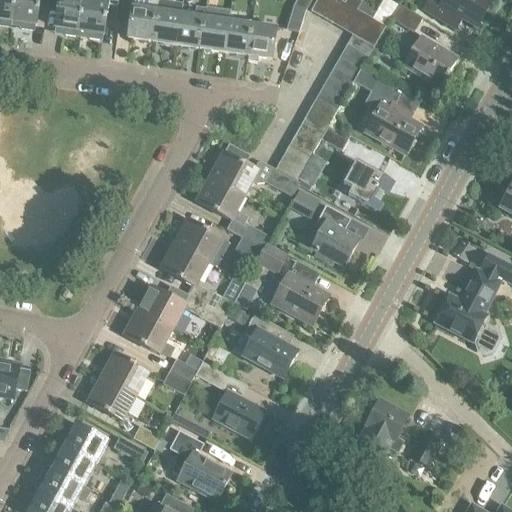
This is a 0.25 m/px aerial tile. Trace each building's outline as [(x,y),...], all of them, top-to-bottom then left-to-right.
[(0,0),(0,28),(11,30),(12,23),(15,0),(0,0)] [(15,0),(12,23),(15,24),(21,25),(20,28),(20,30),(33,32),(34,27),(36,27),(37,27),(40,0),(15,0)] [(60,0),(56,28),(59,29),(66,30),(65,37),(80,40),(81,32),(85,1),(85,0),(60,0)] [(85,1),(81,32),(83,32),(90,33),(89,41),(103,43),(108,0),(98,0),(98,3),(85,1)] [(305,14),(313,0),(297,0),(293,7),(286,32),(299,34),(305,14)] [(319,0),(312,14),(322,20),(333,0),(319,0)] [(336,0),(333,0),(322,20),(333,26),(333,25),(345,5),(336,0)] [(356,0),(348,0),(345,5),(355,11),(358,12),(363,4),(362,3),(356,0)] [(445,0),(445,1),(443,0),(442,0),(428,0),(422,12),(443,24),(450,12),(477,29),(494,0),(445,0)] [(134,11),(130,41),(153,44),(158,11),(159,3),(158,3),(149,2),(147,11),(134,9),(134,11)] [(158,11),(153,44),(177,48),(177,46),(181,16),(183,5),(159,2),(159,3),(158,11)] [(355,11),(345,5),(333,25),(343,31),(355,11)] [(399,6),(391,20),(415,35),(423,20),(399,6)] [(177,46),(177,48),(200,51),(205,18),(206,10),(197,9),(195,18),(181,16),(177,46)] [(205,18),(200,51),(225,55),(229,23),(231,12),(207,9),(206,10),(205,18)] [(343,31),(343,32),(350,36),(353,37),(365,16),(358,12),(355,11),(343,31)] [(365,16),(353,37),(374,49),(386,28),(368,18),(365,16)] [(229,23),(225,55),(250,58),(255,27),(229,23)] [(255,27),(250,58),(273,62),(277,30),(255,27)] [(353,37),(347,47),(367,59),(374,49),(353,37)] [(422,37),(403,69),(441,92),(460,60),(422,37)] [(347,47),(341,57),(361,70),(367,59),(347,47)] [(341,57),(335,68),(355,80),(361,70),(341,57)] [(335,68),(329,78),(349,90),(355,80),(335,68)] [(329,78),(323,88),(343,100),(349,90),(329,78)] [(378,114),(367,135),(405,157),(420,129),(410,123),(412,120),(413,118),(396,109),(397,107),(404,95),(378,81),(371,94),(371,95),(367,102),(379,108),(381,109),(378,114)] [(323,88),(317,98),(318,99),(337,110),(343,100),(323,88)] [(318,99),(312,109),(333,121),(339,111),(337,110),(318,99)] [(312,109),(306,119),(327,131),(328,129),(333,121),(312,109)] [(306,119),(300,129),(321,142),(327,131),(306,119)] [(300,129),(294,140),(315,152),(321,142),(300,129)] [(327,131),(321,142),(343,154),(349,141),(328,129),(327,131)] [(294,140),(289,150),(310,162),(315,152),(294,140)] [(289,150),(283,160),(304,172),(310,162),(289,150)] [(210,178),(209,179),(247,199),(254,185),(257,186),(266,185),(292,199),(300,185),(297,183),(276,172),(265,165),(258,167),(256,171),(244,164),(223,153),(210,178)] [(283,160),(276,172),(297,183),(304,172),(283,160)] [(356,163),(344,186),(353,190),(349,197),(375,212),(392,182),(356,163)] [(304,172),(299,181),(308,186),(313,189),(320,176),(306,168),(304,172)] [(209,179),(197,202),(235,223),(229,234),(242,241),(249,228),(245,226),(248,221),(238,215),(247,199),(209,179)] [(511,194),(503,211),(511,215),(511,194)] [(317,223),(324,227),(320,235),(319,234),(311,249),(316,252),(314,256),(331,265),(333,261),(344,267),(358,239),(344,232),(350,221),(326,207),(317,223)] [(187,220),(174,244),(207,262),(218,267),(231,243),(220,237),(187,220)] [(249,228),(242,241),(263,252),(267,245),(270,239),(249,228)] [(263,252),(242,241),(236,253),(256,264),(263,252)] [(207,262),(174,244),(161,269),(194,286),(207,262)] [(267,245),(263,252),(256,264),(256,265),(269,272),(278,277),(289,258),(267,245)] [(449,298),(436,324),(473,343),(475,340),(479,342),(477,346),(480,353),(485,356),(493,353),(500,340),(497,333),(486,328),(484,331),(480,329),(486,317),(483,316),(501,281),(511,286),(511,267),(489,255),(480,273),(476,271),(460,304),(449,298)] [(269,272),(256,265),(245,285),(244,286),(257,293),(269,272)] [(328,295),(290,274),(288,274),(272,304),(312,326),(328,295)] [(245,285),(234,279),(223,299),(234,305),(244,286),(245,285)] [(138,311),(173,330),(186,306),(151,287),(138,311)] [(212,294),(213,295),(209,304),(228,315),(233,305),(212,294)] [(208,304),(199,319),(201,320),(220,330),(228,315),(209,304),(208,304)] [(251,317),(234,308),(228,319),(244,328),(251,317)] [(173,330),(138,311),(125,336),(160,354),(173,330)] [(252,340),(242,359),(284,382),(299,354),(288,348),(276,341),(282,331),(255,316),(245,336),(252,340)] [(116,355),(103,380),(136,398),(149,373),(116,355)] [(0,361),(0,400),(12,403),(19,365),(0,361)] [(176,361),(170,371),(192,383),(195,378),(198,373),(176,361)] [(202,364),(198,373),(195,378),(222,392),(223,390),(229,378),(202,364)] [(192,383),(170,371),(162,386),(184,398),(192,383)] [(103,380),(89,405),(122,423),(136,398),(103,380)] [(228,393),(226,395),(212,421),(251,442),(266,413),(263,411),(241,400),(228,393)] [(369,430),(360,447),(383,460),(388,450),(398,455),(404,443),(397,439),(408,418),(380,403),(366,429),(369,430)] [(65,448),(96,465),(108,443),(77,426),(65,448)] [(155,452),(161,439),(140,428),(133,440),(155,452)] [(443,441),(426,432),(411,461),(427,470),(443,441)] [(180,433),(170,452),(178,456),(175,462),(177,470),(183,474),(178,483),(218,504),(233,476),(199,458),(205,446),(180,433)] [(120,439),(113,450),(142,466),(148,454),(120,439)] [(96,465),(65,448),(53,470),(84,487),(92,473),(98,477),(102,470),(95,466),(96,465)] [(84,487),(53,470),(41,492),(72,510),(78,499),(85,503),(91,493),(83,489),(84,487)] [(354,480),(351,484),(348,489),(361,498),(364,493),(367,489),(354,480)] [(122,481),(110,502),(120,507),(124,509),(127,503),(122,501),(131,485),(122,481)] [(136,493),(148,499),(153,491),(140,484),(136,493)] [(72,510),(41,492),(30,511),(73,511),(71,511),(72,510)] [(389,511),(393,506),(375,494),(368,503),(381,511),(389,511)] [(162,511),(193,511),(194,511),(166,496),(159,510),(162,511)] [(105,505),(101,511),(102,511),(103,511),(122,511),(124,509),(120,507),(110,502),(109,503),(105,505)]
